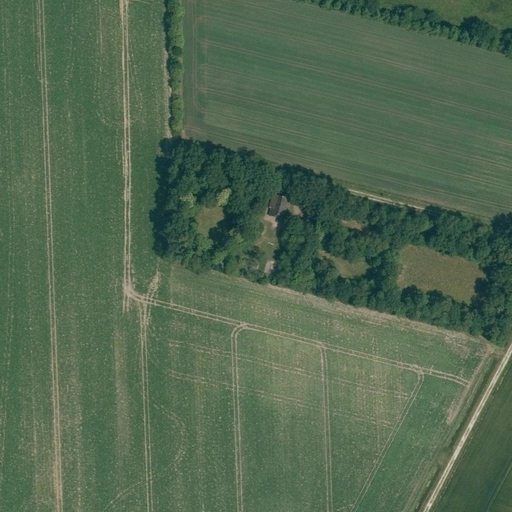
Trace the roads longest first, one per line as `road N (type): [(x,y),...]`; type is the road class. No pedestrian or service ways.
road 1 (track): [(511,233),(271,175)]
road 2 (track): [(424,511),(511,340)]
